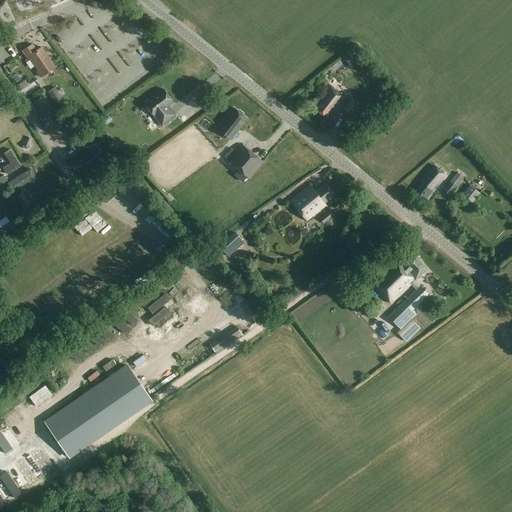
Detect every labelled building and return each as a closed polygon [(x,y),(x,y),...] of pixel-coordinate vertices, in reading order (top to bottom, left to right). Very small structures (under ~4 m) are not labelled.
[(11,31),(27,28),(25,20),(9,23),(11,31)] [(38,51),(33,44),(23,51),(41,78),(56,68),(43,48),(38,51)] [(22,78),(15,82),(18,86),(11,90),(15,95),(28,87),(22,78)] [(335,106),(343,97),(329,86),(312,107),(324,117),(334,105),(335,106)] [(163,126),(177,116),(170,107),(174,103),(164,90),(146,104),(163,126)] [(41,96),(32,99),(39,118),(48,115),(41,96)] [(350,116),(359,106),(351,100),(343,110),(350,116)] [(232,139),(247,119),(235,109),(219,129),(232,139)] [(249,179),(263,163),(241,145),(228,161),(249,179)] [(432,165),(425,174),(420,181),(421,182),(414,191),(425,200),(432,191),(445,175),(432,165)] [(15,179),(20,188),(27,184),(33,193),(40,189),(29,171),(15,179)] [(450,195),(463,178),(456,173),(443,190),(450,195)] [(334,195),(325,184),(314,192),(309,186),(291,201),(306,220),(325,206),(323,203),(334,195)] [(472,203),(479,193),(469,185),(462,195),(472,203)] [(323,224),(334,216),(329,211),(319,219),(323,224)] [(306,225),(312,229),(317,222),(311,218),(306,225)] [(228,257),(244,243),(235,232),(219,246),(228,257)] [(202,265),(210,259),(202,250),(195,256),(202,265)] [(426,269),(412,255),(402,265),(395,258),(371,282),(391,303),(410,285),(415,290),(388,317),(400,330),(416,315),(412,310),(429,295),(414,280),(426,269)] [(30,260),(22,261),(24,275),(32,274),(30,260)] [(400,337),(406,343),(421,329),(415,323),(400,337)] [(225,345),(229,342),(225,338),(221,342),(218,338),(207,348),(216,358),(227,348),(225,345)] [(69,459),(152,402),(126,364),(44,421),(69,459)] [(174,368),(169,377),(177,382),(182,373),(174,368)]
